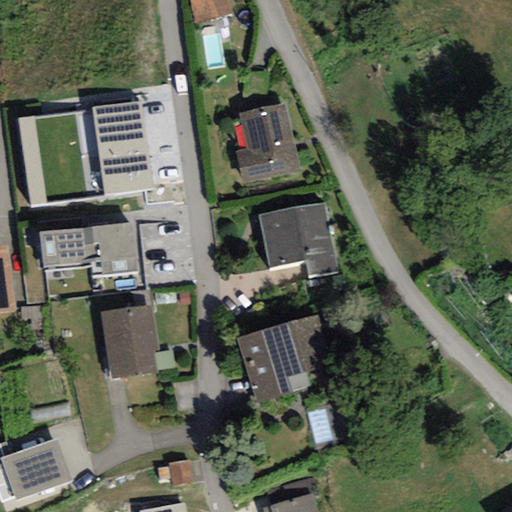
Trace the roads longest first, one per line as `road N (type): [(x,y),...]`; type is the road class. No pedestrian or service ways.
road 1 (residential): [(220,511),(201,230),(168,0)]
road 2 (unclassified): [(511,400),(393,267),(266,0)]
